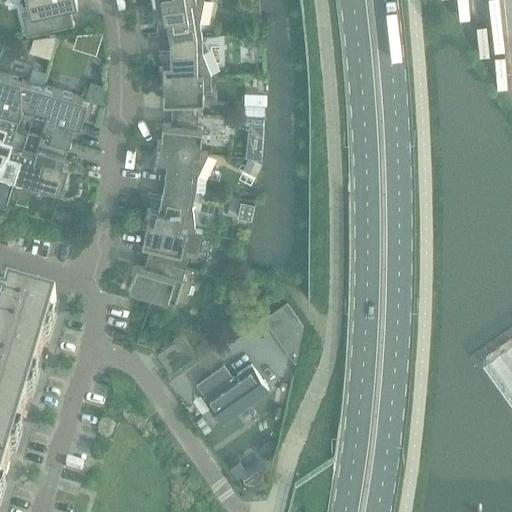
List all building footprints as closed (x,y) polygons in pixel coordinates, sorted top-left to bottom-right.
[(77,4),(76,0),(26,0),(30,13),(22,14),(27,34),(74,23),(70,6),(77,4)] [(168,27),(170,38),(202,35),(200,21),(203,0),(180,0),(156,4),(158,16),(156,28),(168,27)] [(77,33),(73,47),(96,54),(103,31),(77,33)] [(162,62),(163,75),(211,74),(211,73),(202,51),(202,35),(170,38),(170,50),(158,51),(162,62)] [(32,67),(28,80),(42,85),(46,71),(32,67)] [(0,122),(16,127),(22,108),(34,111),(42,85),(0,71),(0,122)] [(171,100),(171,111),(198,112),(198,99),(203,99),(203,92),(211,91),(211,74),(163,75),(163,100),(171,100)] [(91,81),(85,98),(88,98),(101,103),(107,85),(91,81)] [(85,98),(42,85),(34,111),(46,115),(40,135),(69,143),(74,124),(80,126),(88,98),(85,98)] [(264,104),(244,103),(244,114),(264,115),(264,104)] [(162,122),(160,147),(200,151),(200,150),(202,126),(197,126),(198,112),(171,111),(170,123),(162,122)] [(249,123),(263,125),(263,118),(242,116),(241,122),(249,123)] [(0,172),(14,177),(22,150),(10,146),(16,127),(0,122),(0,172)] [(249,123),(245,157),(260,159),(262,137),(263,125),(249,123)] [(63,162),(69,143),(40,135),(35,154),(22,150),(14,177),(61,191),(69,164),(63,162)] [(165,172),(164,184),(196,189),(197,174),(207,153),(208,151),(200,150),(200,151),(160,147),(158,159),(153,171),(165,172)] [(248,157),(244,165),(258,171),(262,164),(248,157)] [(0,180),(0,206),(3,207),(10,184),(0,180)] [(151,205),(148,218),(187,227),(187,228),(194,230),(195,227),(192,204),(196,189),(164,184),(161,196),(149,193),(151,205)] [(241,201),(238,217),(250,219),(254,203),(241,201)] [(150,244),(147,255),(173,263),(173,262),(176,250),(181,251),(187,228),(187,227),(148,218),(142,242),(150,244)] [(186,265),(173,262),(173,263),(147,255),(144,265),(136,263),(129,288),(174,302),(186,265)] [(0,505),(7,483),(2,482),(10,454),(15,455),(23,427),(19,426),(27,399),(31,400),(40,372),(35,371),(43,344),(48,345),(56,317),(51,316),(56,301),(0,284),(0,505)] [(284,303),(264,317),(274,332),(294,361),(295,362),(303,324),(296,313),(288,302),(287,300),(284,303)] [(242,337),(261,324),(254,313),(235,327),(242,337)] [(195,354),(182,335),(156,352),(170,372),(195,354)] [(224,363),(196,382),(205,395),(204,396),(222,422),(269,389),(251,363),(233,376),(224,363)] [(179,400),(185,410),(187,412),(195,407),(186,395),(179,400)] [(273,405),(271,416),(279,418),(282,407),(273,405)] [(206,422),(202,416),(196,421),(200,427),(206,422)] [(211,429),(207,423),(200,427),(204,433),(211,429)]
